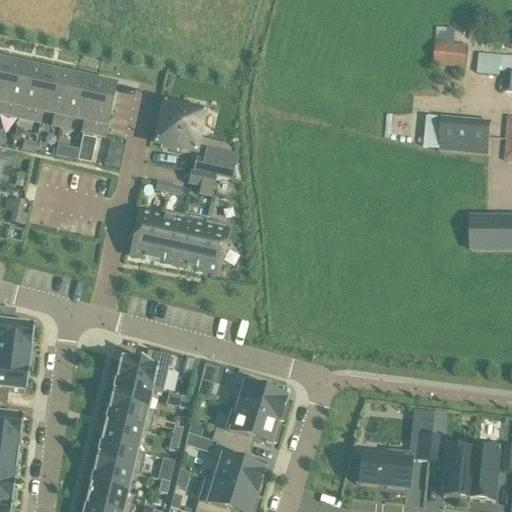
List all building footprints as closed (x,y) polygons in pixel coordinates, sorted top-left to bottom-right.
[(436,44),(433,67),(466,70),(468,46),(446,45),(436,44)] [(511,57),(479,55),(477,75),(499,77),(500,70),(505,70),(505,73),(504,73),(502,93),(511,94),(511,57)] [(0,115),(18,120),(29,73),(8,68),(0,103),(0,115)] [(40,125),(50,78),(29,73),(18,120),(40,125)] [(61,129),(71,82),(50,78),(40,125),(41,125),(43,115),(53,118),(51,127),(61,129)] [(82,134),(92,87),(71,82),(61,129),(70,131),(72,122),(83,124),(81,134),(82,134)] [(114,92),(92,87),(82,134),(83,134),(93,136),(104,139),(114,92)] [(201,116),(168,109),(161,143),(195,150),(201,116)] [(490,124),(442,120),(427,119),(424,150),(439,151),(439,152),(487,157),(490,124)] [(82,138),(77,161),(91,164),(96,140),(93,140),(93,136),(83,134),(82,138)] [(33,154),(35,146),(23,143),(22,151),(33,154)] [(230,182),(228,156),(207,152),(204,162),(197,161),(194,173),(230,182)] [(211,200),(216,179),(190,174),(187,186),(200,189),(198,197),(211,200)] [(167,195),(169,187),(157,184),(155,192),(167,195)] [(179,197),(181,190),(169,187),(167,195),(179,197)] [(21,214),(24,203),(16,201),(13,213),(21,214)] [(19,226),(21,214),(13,213),(11,224),(19,226)] [(153,263),(164,213),(163,213),(161,220),(140,216),(131,258),(153,263)] [(174,267),(185,218),(164,213),(153,263),(174,267)] [(195,272),(206,223),(205,222),(203,230),(184,225),(186,218),(185,218),(174,267),(195,272)] [(511,252),(511,220),(488,220),(471,220),(471,252),(511,252)] [(217,277),(228,228),(206,223),(195,272),(217,277)] [(0,310),(0,347),(32,351),(34,329),(12,326),(14,312),(0,310)] [(0,369),(29,373),(32,351),(0,347),(0,369)] [(171,359),(147,353),(144,365),(129,361),(129,363),(120,361),(115,382),(162,394),(171,359)] [(0,369),(0,404),(3,405),(5,405),(7,393),(26,395),(29,373),(0,369)] [(285,401),(259,392),(263,380),(238,373),(235,385),(244,388),(237,411),(232,409),(232,410),(278,425),(279,422),(283,423),(288,407),(284,406),(285,403),(285,401)] [(148,412),(152,392),(162,394),(115,382),(115,383),(113,393),(112,393),(110,403),(154,414),(155,414),(148,412)] [(187,412),(190,400),(181,398),(178,410),(187,412)] [(149,435),(154,414),(110,403),(107,414),(108,414),(105,424),(149,435)] [(23,419),(1,417),(3,405),(0,404),(0,439),(20,442),(23,419)] [(278,425),(232,410),(225,434),(215,431),(212,443),(216,445),(236,451),(240,439),(271,448),(272,444),(276,445),(280,432),(276,431),(278,425)] [(149,436),(149,435),(105,424),(105,425),(100,445),(144,456),(145,456),(137,454),(142,434),(149,436)] [(180,443),(183,431),(174,429),(171,441),(180,443)] [(431,438),(418,437),(416,462),(428,463),(431,438)] [(444,439),(431,438),(428,463),(441,464),(444,439)] [(18,453),(20,442),(0,439),(0,460),(17,463),(18,462),(19,453),(18,453)] [(177,455),(180,443),(171,441),(168,453),(177,455)] [(472,454),(468,502),(495,504),(499,457),(500,446),(473,443),(472,454)] [(139,477),(144,456),(100,445),(100,446),(98,456),(97,456),(95,466),(139,477)] [(237,464),(240,452),(236,451),(216,445),(212,457),(222,460),(215,483),(205,480),(205,481),(256,496),(263,475),(263,474),(263,472),(237,464)] [(357,459),(354,486),(407,491),(408,476),(411,454),(387,452),(386,462),(357,459)] [(447,452),(443,499),(468,502),(472,454),(447,452)] [(16,474),(17,463),(0,460),(0,482),(14,485),(16,474)] [(139,478),(139,477),(95,466),(92,477),(90,487),(127,496),(132,476),(139,478)] [(160,471),(158,482),(161,482),(170,484),(172,474),(160,471)] [(256,497),(256,496),(205,481),(195,511),(222,511),(255,511),(258,504),(254,503),(256,497)] [(0,504),(12,506),(15,486),(15,485),(14,485),(0,482),(0,504)] [(170,484),(161,482),(158,494),(167,496),(170,484)] [(98,511),(130,511),(134,498),(127,496),(90,487),(90,488),(89,488),(84,509),(85,509),(98,511)] [(181,499),(173,497),(171,507),(170,509),(178,511),(181,499)]
